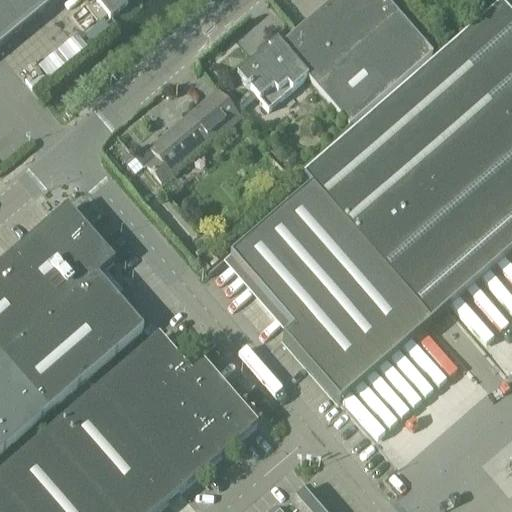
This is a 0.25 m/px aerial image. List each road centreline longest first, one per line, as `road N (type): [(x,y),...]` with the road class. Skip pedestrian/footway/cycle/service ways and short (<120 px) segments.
road 1 (unclassified): [(310,431),(70,149)]
road 2 (unclassified): [(70,149),(244,0)]
road 3 (unclassified): [(217,511),(310,431)]
